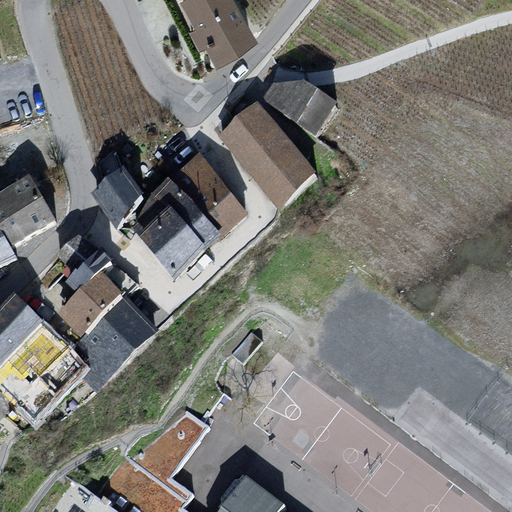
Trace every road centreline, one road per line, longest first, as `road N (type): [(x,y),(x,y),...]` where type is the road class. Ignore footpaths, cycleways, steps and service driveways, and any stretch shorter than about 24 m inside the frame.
road 1 (unclassified): [(37,0),(35,21),(76,159),(77,222),(0,300)]
road 2 (unclassified): [(302,0),(250,61),(193,109),(151,75),(118,0)]
